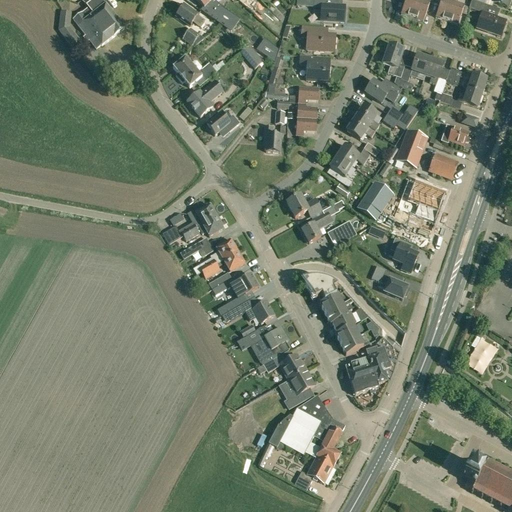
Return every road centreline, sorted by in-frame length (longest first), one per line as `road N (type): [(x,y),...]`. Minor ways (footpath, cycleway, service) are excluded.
road 1 (secondary): [(409,396),(511,110)]
road 2 (residential): [(408,353),(505,67)]
road 3 (residential): [(375,431),(342,397),(243,210)]
road 4 (residential): [(243,210),(307,166),(375,22)]
road 5 (unclassified): [(0,195),(145,220),(217,173)]
road 6 (residential): [(217,173),(153,86),(146,36),(155,0)]
road 7 (residential): [(505,67),(375,22)]
road 8 (secondary): [(350,511),(409,396)]
